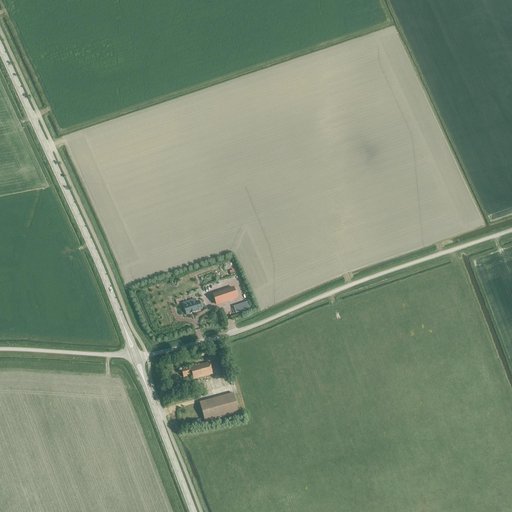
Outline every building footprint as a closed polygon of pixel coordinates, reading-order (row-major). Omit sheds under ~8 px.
[(214,295),(216,304),(236,298),(233,289),(214,295)] [(193,313),(194,313),(194,312),(199,311),(198,310),(202,309),(199,302),(196,303),(196,302),(192,304),(191,300),(186,302),(187,305),(183,307),(186,315),(190,314),(191,314),(191,313),(193,313)] [(193,380),(212,375),(209,363),(181,370),(183,378),(191,375),(193,380)] [(193,382),(198,398),(204,396),(199,380),(193,382)] [(197,403),(202,422),(236,413),(231,394),(197,403)]
